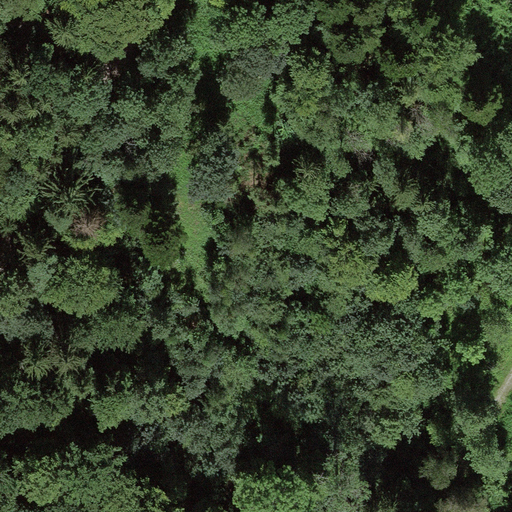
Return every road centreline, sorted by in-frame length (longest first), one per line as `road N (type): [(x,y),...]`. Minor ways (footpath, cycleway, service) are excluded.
road 1 (track): [(0,269),(51,161),(151,0)]
road 2 (track): [(117,53),(0,17)]
